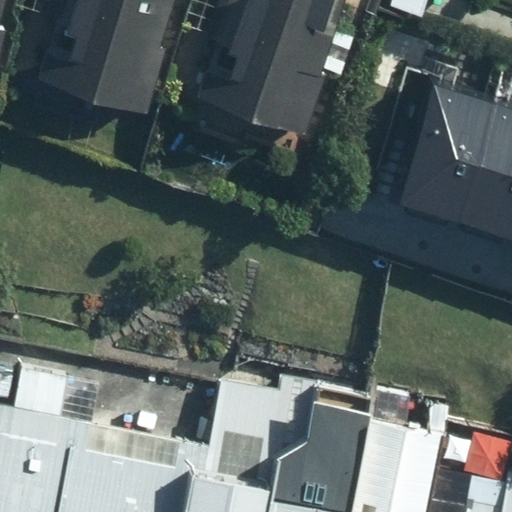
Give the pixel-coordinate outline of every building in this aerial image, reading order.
[(0,0),(0,29),(8,0),(0,0)] [(143,115),(176,0),(64,0),(39,85),(143,115)] [(312,138),(352,0),(240,0),(208,108),(312,138)] [(511,88),(432,64),(395,183),(511,217),(511,88)] [(293,375),(289,394),(267,511),(351,511),(369,420),(374,390),(293,375)] [(209,444),(201,444),(188,511),(267,511),(289,394),(222,381),(209,444)] [(59,511),(78,420),(0,404),(0,511),(59,511)] [(188,511),(201,444),(78,420),(59,511),(188,511)] [(369,420),(351,511),(428,511),(442,435),(369,420)] [(511,511),(511,474),(509,474),(503,511),(511,511)]
